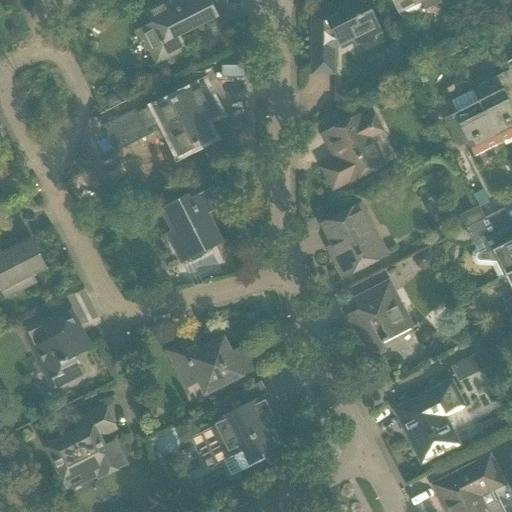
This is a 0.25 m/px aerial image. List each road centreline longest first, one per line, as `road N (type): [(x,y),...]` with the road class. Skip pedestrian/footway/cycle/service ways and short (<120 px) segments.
road 1 (residential): [(299,278),(138,305),(115,300),(96,278),(46,158)]
road 2 (residential): [(46,158),(15,78),(20,56),(65,33),(93,33),(112,51),(118,87),(107,118)]
road 3 (residential): [(299,278),(290,242),(287,0)]
road 4 (residential): [(374,463),(299,278)]
